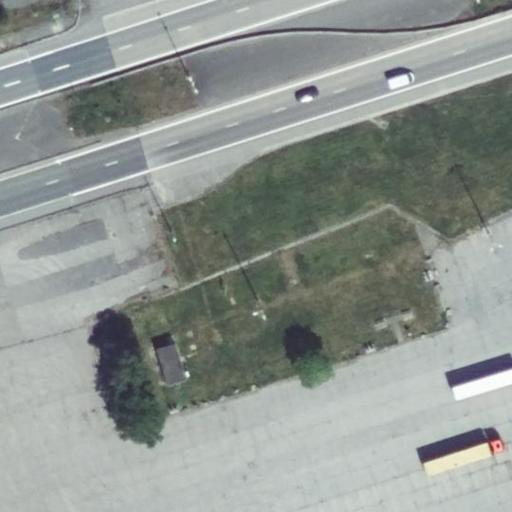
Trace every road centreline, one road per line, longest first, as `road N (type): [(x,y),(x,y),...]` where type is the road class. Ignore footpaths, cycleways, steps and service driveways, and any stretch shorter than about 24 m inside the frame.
road 1 (motorway): [(0,200),(511,37)]
road 2 (motorway): [(270,0),(0,87)]
